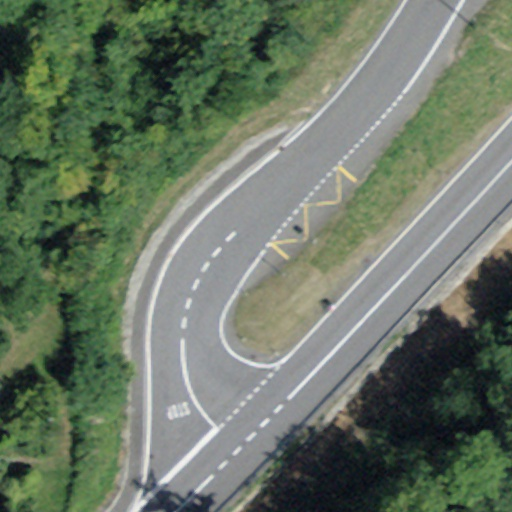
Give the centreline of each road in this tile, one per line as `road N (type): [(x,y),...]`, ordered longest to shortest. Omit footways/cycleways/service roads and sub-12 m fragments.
road 1 (tertiary): [(236,456),(198,410),(186,381),(187,311),(203,270),(380,82),(437,0)]
road 2 (secondary): [(236,456),(511,160)]
